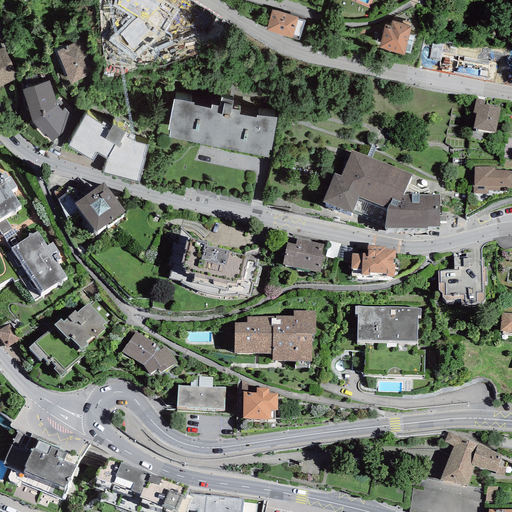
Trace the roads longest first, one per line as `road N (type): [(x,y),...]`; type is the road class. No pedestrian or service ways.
road 1 (residential): [(511,228),(398,247),(55,165),(16,143),(0,123)]
road 2 (secondary): [(93,419),(100,399),(120,391),(172,439),(213,448),(456,418),(511,421)]
road 3 (residential): [(205,0),(292,48),(511,92)]
road 4 (secondary): [(366,511),(170,473),(104,437),(93,419)]
